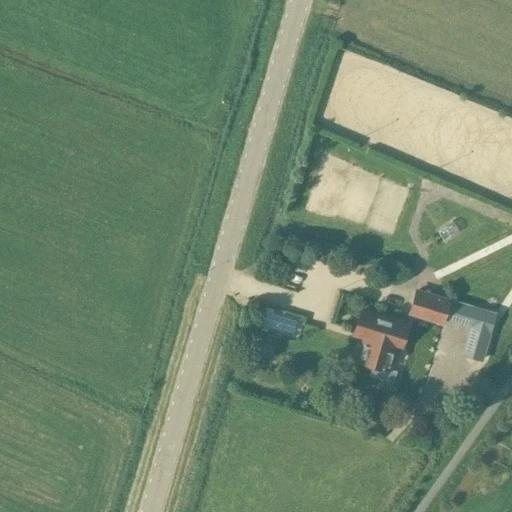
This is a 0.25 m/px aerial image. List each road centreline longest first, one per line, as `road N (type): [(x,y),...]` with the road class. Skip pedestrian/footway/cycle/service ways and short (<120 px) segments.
road 1 (tertiary): [(146,511),(297,0)]
road 2 (unclassified): [(417,511),(511,377)]
